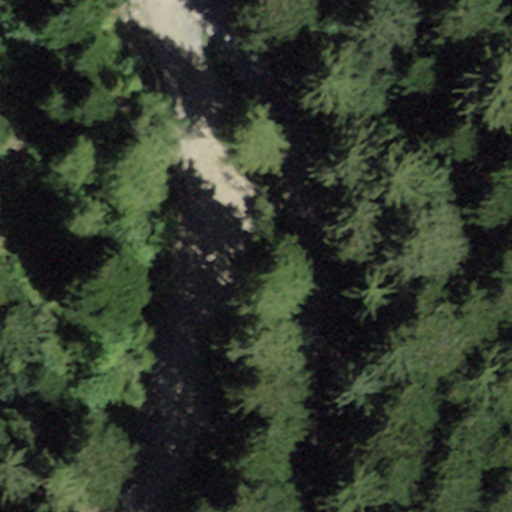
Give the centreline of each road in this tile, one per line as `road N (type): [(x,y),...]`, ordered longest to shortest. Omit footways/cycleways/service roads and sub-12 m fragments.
road 1 (unclassified): [(300,511),(321,185),(287,111),(201,0)]
road 2 (track): [(156,511),(204,307),(215,184),(187,0)]
